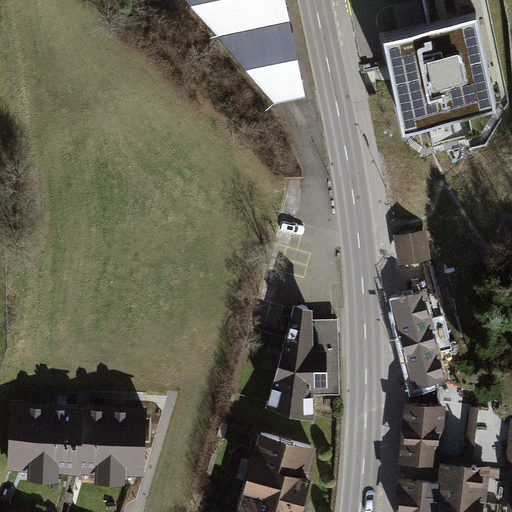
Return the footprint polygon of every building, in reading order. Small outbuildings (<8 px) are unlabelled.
[(318,90),(297,0),(193,0),(277,99),(318,90)] [(477,26),(384,54),(403,148),(496,120),(477,26)] [(426,231),(397,234),(399,261),(429,257),(426,231)] [(423,293),(393,300),(414,386),(444,379),(423,293)] [(309,311),(290,305),(263,408),(287,419),(313,421),(311,396),(335,396),(334,319),(309,320),(309,311)] [(144,405),(9,401),(7,467),(27,468),(27,473),(56,474),(56,467),(94,468),(93,475),(123,476),(123,471),(142,471),(144,405)] [(442,407),(410,403),(404,458),(436,462),(442,407)] [(322,441),(259,426),(237,511),(314,511),(316,508),(306,506),(322,441)] [(436,462),(404,458),(396,511),(482,511),(487,469),(436,462)]
